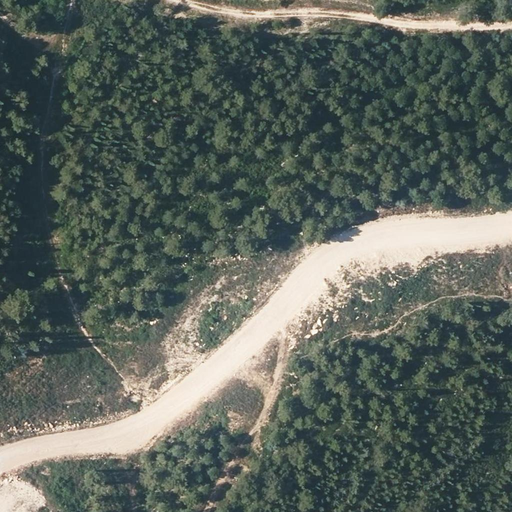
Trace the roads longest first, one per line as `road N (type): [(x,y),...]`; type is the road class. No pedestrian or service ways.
road 1 (primary): [(0,489),(276,313),(466,231),(511,221)]
road 2 (track): [(511,24),(421,25),(176,0)]
